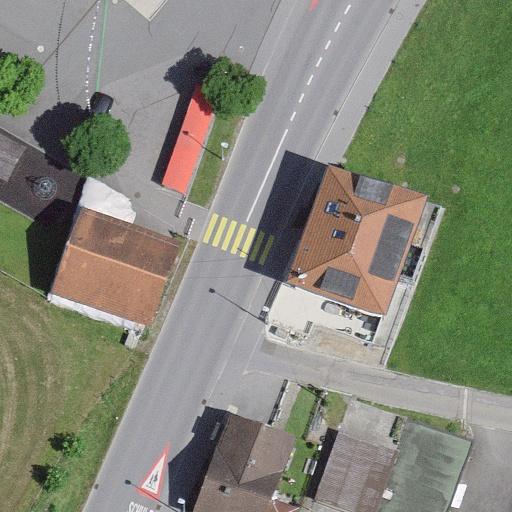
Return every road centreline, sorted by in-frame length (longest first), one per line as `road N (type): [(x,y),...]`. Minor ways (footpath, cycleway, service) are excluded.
road 1 (secondary): [(354,0),(304,92),(195,344)]
road 2 (residential): [(195,344),(511,412)]
road 3 (secondary): [(195,344),(126,511)]
